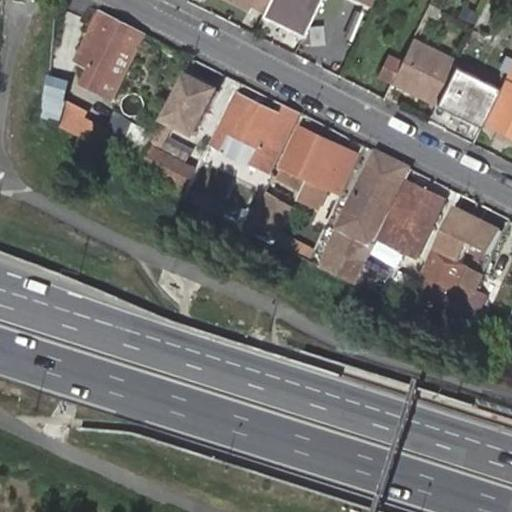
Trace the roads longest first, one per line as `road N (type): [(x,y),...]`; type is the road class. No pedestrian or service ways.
road 1 (motorway): [(511,461),(0,296)]
road 2 (motorway): [(0,349),(511,511)]
road 3 (residential): [(511,193),(127,0)]
